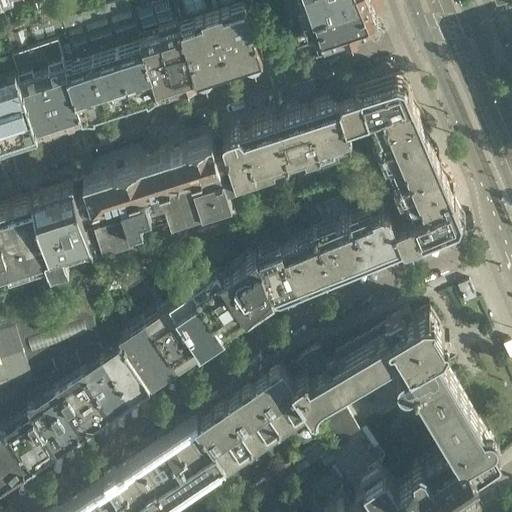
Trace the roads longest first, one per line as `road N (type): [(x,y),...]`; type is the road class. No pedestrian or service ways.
road 1 (residential): [(26,511),(300,328),(506,236)]
road 2 (residential): [(0,170),(430,33)]
road 3 (tertiary): [(430,33),(506,236)]
